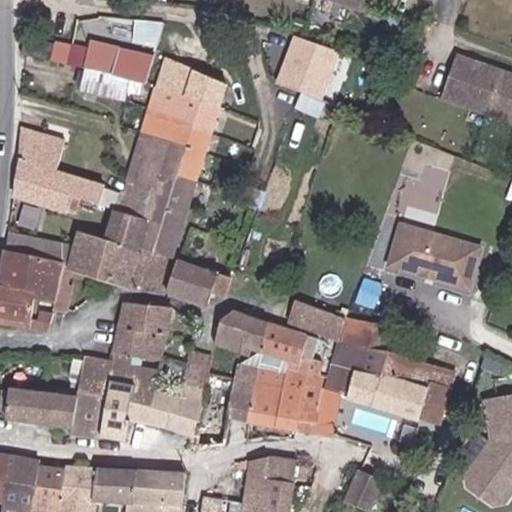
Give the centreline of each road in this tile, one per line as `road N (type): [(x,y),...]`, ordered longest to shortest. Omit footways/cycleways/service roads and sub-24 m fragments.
road 1 (residential): [(0,438),(190,458),(329,441),(344,455),(331,511)]
road 2 (unknown): [(511,355),(352,286)]
road 3 (residential): [(0,334),(63,341),(117,295)]
